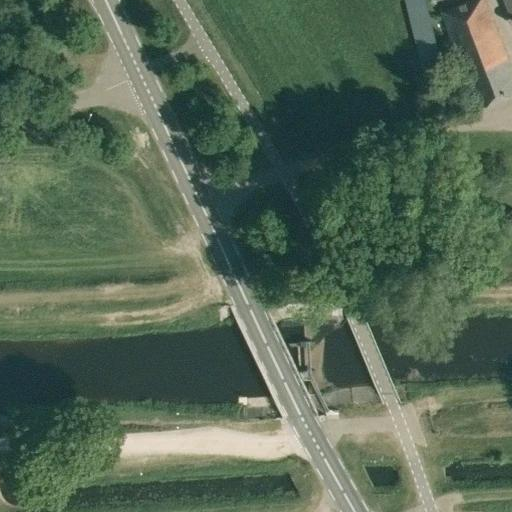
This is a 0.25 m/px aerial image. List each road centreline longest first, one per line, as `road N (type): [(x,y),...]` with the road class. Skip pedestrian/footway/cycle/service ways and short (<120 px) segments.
road 1 (secondary): [(356,511),(301,417),(141,75)]
road 2 (track): [(0,448),(274,447),(310,435)]
road 3 (track): [(245,299),(511,292)]
road 4 (track): [(245,299),(0,310)]
road 5 (unclassified): [(141,75),(53,110),(0,113)]
